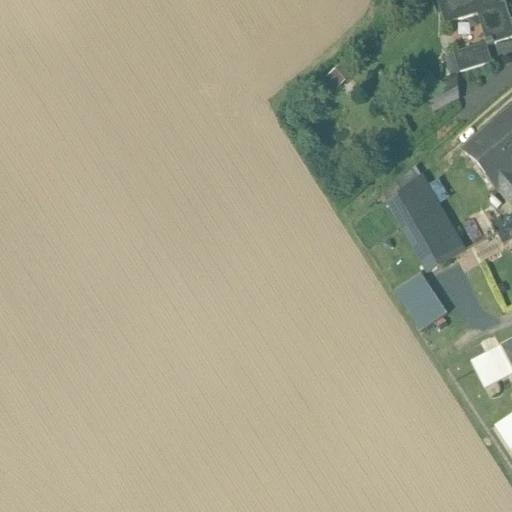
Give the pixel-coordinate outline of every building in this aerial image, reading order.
[(493,0),(436,0),(445,27),(477,17),(486,45),(485,45),(487,50),(493,48),(493,47),(511,40),(511,31),(504,6),(496,9),(493,0)] [(480,49),(455,57),(460,74),(486,66),(480,49)] [(345,65),(328,77),(337,89),(353,77),(345,65)] [(511,108),(463,151),(496,190),(511,176),(511,108)] [(413,171),(396,186),(404,195),(421,180),(413,171)] [(511,176),(496,190),(511,209),(511,176)] [(464,254),(421,180),(404,195),(396,186),(383,196),(428,275),(464,254)] [(511,227),(496,235),(503,247),(511,242),(511,227)] [(438,323),(411,283),(394,294),(421,334),(438,323)] [(511,342),(500,348),(511,371),(511,342)] [(511,371),(500,349),(471,364),(485,390),(511,375),(511,371)] [(511,423),(509,418),(495,427),(511,452),(511,423)]
